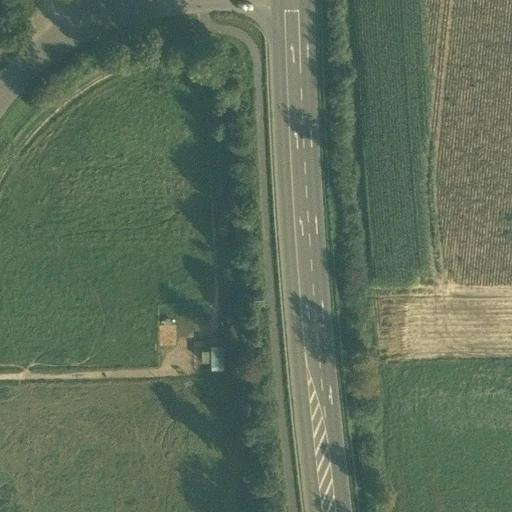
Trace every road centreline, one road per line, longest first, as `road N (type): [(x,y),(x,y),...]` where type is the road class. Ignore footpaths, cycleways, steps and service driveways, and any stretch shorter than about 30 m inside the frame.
road 1 (secondary): [(344,511),(316,263),(305,0)]
road 2 (secondary): [(276,4),(320,511)]
road 3 (residential): [(67,28),(163,5),(276,4)]
